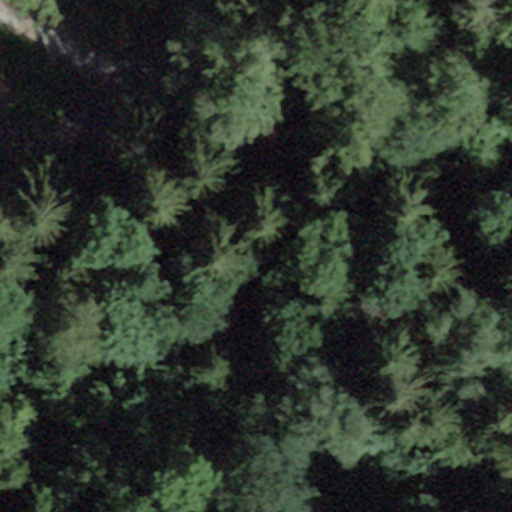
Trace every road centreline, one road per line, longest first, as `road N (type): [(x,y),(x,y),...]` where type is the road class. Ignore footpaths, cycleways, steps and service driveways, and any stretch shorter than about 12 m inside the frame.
road 1 (track): [(151,80),(236,124),(380,149),(511,151)]
road 2 (track): [(3,0),(151,80)]
road 3 (track): [(151,80),(82,126),(0,143)]
